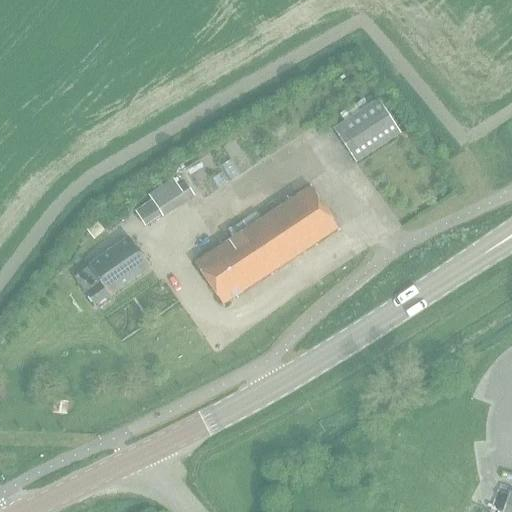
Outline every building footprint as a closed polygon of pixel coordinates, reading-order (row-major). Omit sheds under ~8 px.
[(397,134),(374,100),(330,130),(352,164),(397,134)] [(162,218),(194,196),(185,182),(178,187),(172,179),(147,196),(151,201),(161,216),(162,218)] [(335,230),(307,188),(193,264),(220,306),(335,230)] [(151,201),(136,211),(146,226),(161,216),(151,201)] [(92,238),(103,229),(98,221),(86,230),(92,238)] [(149,267),(127,237),(86,266),(88,269),(73,279),(92,305),(106,294),(108,296),(149,267)] [(67,414),(68,402),(53,401),(52,413),(67,414)] [(511,511),(511,495),(508,494),(501,511),(511,511)]
